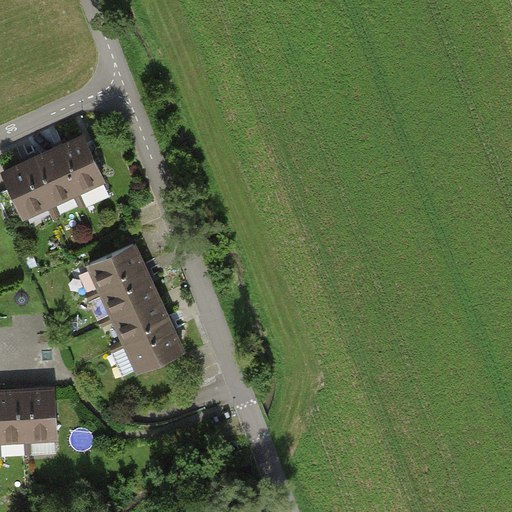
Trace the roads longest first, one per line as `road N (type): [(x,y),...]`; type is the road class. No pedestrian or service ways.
road 1 (residential): [(287,511),(124,84)]
road 2 (residential): [(0,139),(124,84)]
